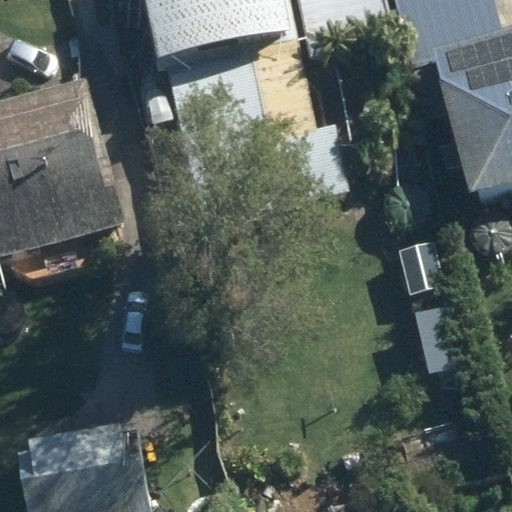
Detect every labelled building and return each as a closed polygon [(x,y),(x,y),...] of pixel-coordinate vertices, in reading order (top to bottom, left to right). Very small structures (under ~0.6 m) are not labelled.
[(196,212),(348,181),(335,114),(313,118),(289,0),(149,0),(161,63),(167,64),(196,212)] [(300,0),(317,74),(405,55),(392,0),(300,0)] [(487,230),(511,222),(511,60),(495,0),(398,0),(435,134),(459,127),(487,230)] [(0,275),(136,240),(97,93),(0,118),(0,275)] [(370,270),(341,261),(302,388),(332,397),(370,270)] [(35,511),(155,511),(144,449),(27,469),(35,511)]
